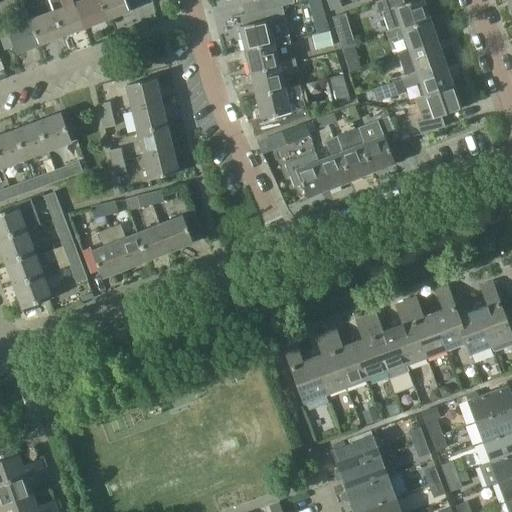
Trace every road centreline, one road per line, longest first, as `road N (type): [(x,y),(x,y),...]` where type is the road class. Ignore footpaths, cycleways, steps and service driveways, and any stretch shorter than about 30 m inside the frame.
road 1 (residential): [(2,345),(283,244)]
road 2 (residential): [(283,244),(222,112),(193,14)]
road 3 (residential): [(283,244),(511,152)]
road 4 (residential): [(0,88),(193,14)]
